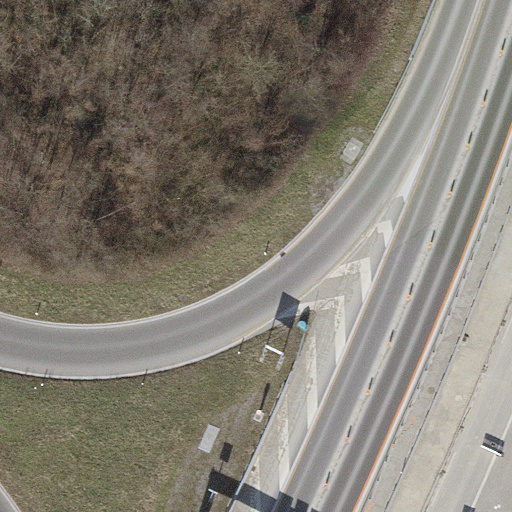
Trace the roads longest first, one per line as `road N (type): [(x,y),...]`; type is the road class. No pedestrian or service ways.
road 1 (primary): [(478,0),(385,173),(321,250),(268,293),(186,335),(127,349),(43,351),(0,341)]
road 2 (motorway): [(509,0),(384,353),(312,511)]
road 3 (motorway): [(433,511),(511,328)]
